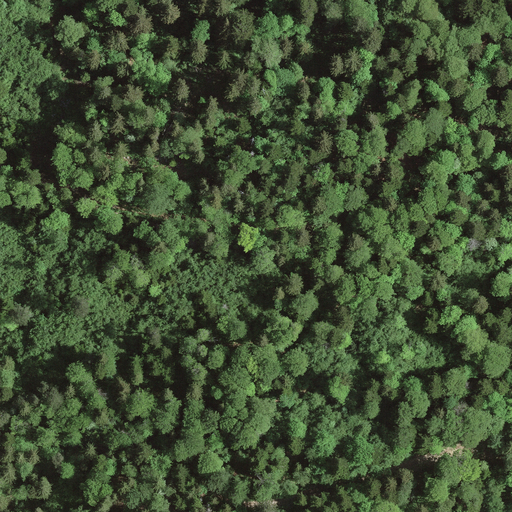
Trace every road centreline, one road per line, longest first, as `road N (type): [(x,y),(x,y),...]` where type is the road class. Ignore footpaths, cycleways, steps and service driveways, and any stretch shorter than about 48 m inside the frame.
road 1 (track): [(0,429),(82,448),(144,444),(252,505),(334,491),(511,425)]
road 2 (track): [(511,149),(347,215),(266,235),(110,206),(0,167)]
